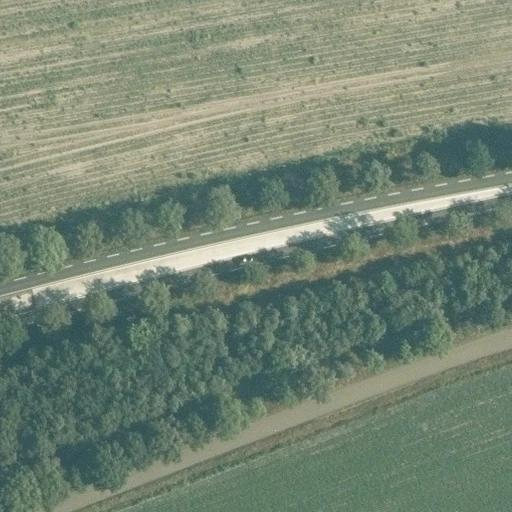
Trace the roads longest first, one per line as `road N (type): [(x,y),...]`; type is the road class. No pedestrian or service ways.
road 1 (secondary): [(0,326),(511,199)]
road 2 (secondary): [(511,178),(0,292)]
road 3 (unclassified): [(511,346),(42,511)]
